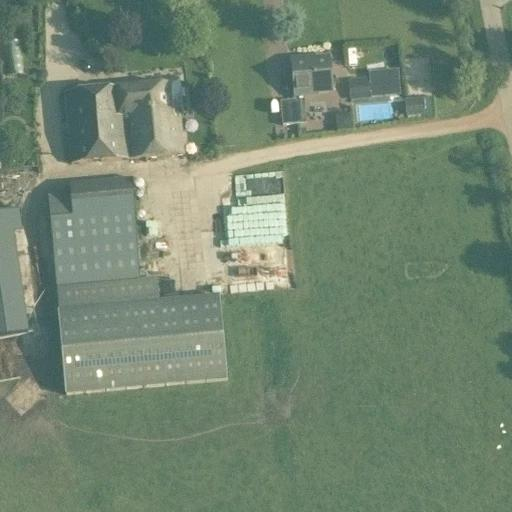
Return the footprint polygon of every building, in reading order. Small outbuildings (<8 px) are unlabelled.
[(21,40),(4,42),(8,77),(25,75),(21,40)] [(316,96),(316,93),(331,92),(328,61),(306,63),(306,60),(291,61),(294,98),(316,96)] [(368,79),(370,99),(400,96),(398,72),(368,75),(368,79)] [(368,79),(348,81),(349,100),(370,99),(368,79)] [(64,95),(70,165),(183,156),(180,118),(182,118),(180,85),(64,95)] [(400,98),(399,117),(430,118),(431,99),(400,98)] [(298,101),(279,103),(282,127),(300,126),(298,101)] [(239,220),(240,237),(271,234),(269,218),(285,216),(281,174),(221,180),(225,221),(239,220)] [(225,384),(218,299),(158,304),(156,282),(139,283),(133,179),(69,184),(70,197),(47,199),(49,222),(56,296),(56,295),(58,312),(57,312),(64,398),(225,384)] [(0,339),(38,333),(18,210),(0,212),(0,339)]
